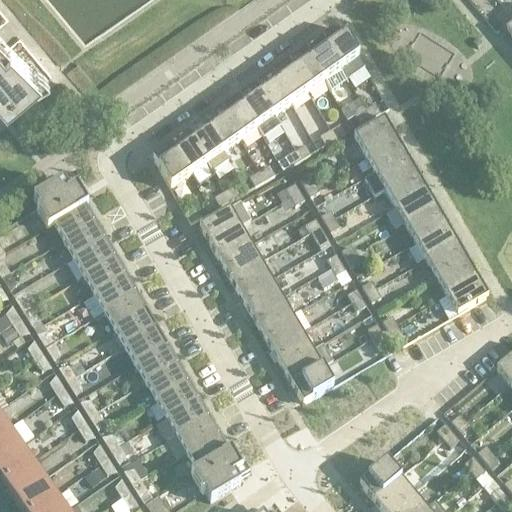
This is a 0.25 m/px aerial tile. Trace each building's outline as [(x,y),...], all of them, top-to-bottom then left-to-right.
[(511,22),(511,20),(506,13),(497,21),(504,29),(511,22)] [(344,40),(338,31),(320,43),(340,72),(347,82),(364,70),(345,38),(344,40)] [(0,101),(5,107),(40,78),(9,48),(7,49),(0,39),(0,101)] [(340,72),(320,43),(303,55),(324,84),(330,94),(347,83),(340,72)] [(324,84),(303,55),(287,67),(307,96),(324,84)] [(307,96),(287,67),(270,79),(290,108),(307,96)] [(290,108),(270,79),(253,90),(274,119),(290,108)] [(280,129),(274,119),(253,90),(236,102),(257,131),(264,141),(280,129)] [(257,131),(236,102),(219,114),(240,143),(257,131)] [(374,107),(364,113),(370,123),(380,117),(374,107)] [(370,123),(364,113),(354,119),(360,129),(370,123)] [(240,143),(219,114),(203,126),(223,155),(240,143)] [(394,140),(383,122),(353,140),(364,158),(394,140)] [(228,162),(223,155),(203,126),(186,138),(207,167),(211,174),(228,162)] [(339,128),(329,134),(335,143),(345,137),(339,128)] [(335,143),(329,134),(319,140),(325,149),(335,143)] [(207,167),(186,138),(169,149),(190,178),(207,167)] [(404,158),(394,140),(364,158),(374,176),(404,158)] [(304,148),(294,154),(300,164),(310,158),(304,148)] [(190,178),(169,149),(152,162),(158,170),(157,171),(170,193),(190,178)] [(300,164),(294,154),(284,160),(290,170),(300,164)] [(415,176),(404,158),(374,176),(363,182),(374,200),(384,193),(415,176)] [(269,169),(258,175),(264,185),(274,179),(269,169)] [(264,185),(258,175),(248,181),(254,190),(264,185)] [(425,193),(415,176),(384,193),(394,211),(425,193)] [(309,179),(300,185),(304,193),(314,187),(309,179)] [(62,184),(50,191),(32,202),(38,211),(36,213),(47,233),(53,229),(52,228),(84,210),(85,211),(87,209),(76,190),(68,194),(62,184)] [(319,195),(314,187),(304,193),(309,201),(319,195)] [(299,196),(294,188),(285,193),(290,201),(299,196)] [(233,190),(223,195),(229,205),(239,199),(233,190)] [(435,211),(425,193),(394,211),(405,229),(435,211)] [(229,205),(223,195),(213,201),(219,211),(229,205)] [(304,204),(299,196),(290,201),(294,210),(304,204)] [(250,224),(239,206),(198,230),(209,248),(240,230),(250,224)] [(52,228),(53,229),(62,246),(97,226),(97,225),(94,227),(85,211),(84,210),(52,228)] [(446,228),(435,211),(405,229),(415,246),(446,228)] [(185,218),(190,228),(201,221),(196,212),(185,218)] [(330,214),(320,220),(325,228),(334,222),(330,214)] [(339,231),(334,222),(325,228),(330,236),(339,231)] [(320,231),(315,223),(305,229),(310,237),(320,231)] [(97,226),(62,246),(73,263),(107,243),(104,244),(94,228),(97,226)] [(456,246),(446,228),(415,246),(425,264),(456,246)] [(250,248),(240,230),(209,248),(220,266),(250,248)] [(324,239),(320,231),(310,237),(315,245),(324,239)] [(107,244),(107,243),(73,263),(83,281),(117,261),(114,262),(105,245),(107,244)] [(466,264),(456,246),(425,264),(436,282),(466,264)] [(260,266),(250,248),(220,266),(230,284),(260,266)] [(350,250),(341,255),(345,263),(355,258),(350,250)] [(340,266),(335,258),(326,264),(331,272),(340,266)] [(360,266),(355,258),(345,263),(350,271),(360,266)] [(118,261),(117,261),(83,281),(93,299),(128,279),(127,278),(125,280),(115,263),(118,261)] [(476,281),(466,264),(436,282),(446,299),(476,281)] [(2,266),(0,267),(0,280),(1,282),(9,277),(2,266)] [(271,283),(260,266),(230,284),(240,301),(271,283)] [(345,275),(340,266),(331,272),(335,280),(345,275)] [(16,288),(9,277),(1,282),(8,293),(16,288)] [(128,279),(93,299),(104,316),(138,296),(135,297),(125,280),(128,279)] [(487,300),(476,281),(446,299),(457,318),(487,300)] [(281,301),(271,283),(240,301),(250,319),(281,301)] [(371,285),(361,290),(366,299),(376,293),(371,285)] [(361,302),(356,293),(346,299),(351,307),(361,302)] [(380,301),(376,293),(366,299),(371,307),(380,301)] [(138,297),(138,296),(104,316),(114,334),(148,314),(148,313),(145,315),(136,298),(138,297)] [(24,300),(16,306),(23,317),(31,311),(24,300)] [(291,319),(281,301),(250,319),(261,336),(291,319)] [(366,310),(361,302),(351,307),(356,315),(366,310)] [(38,322),(31,311),(23,317),(30,328),(38,322)] [(20,324),(13,313),(5,318),(12,329),(20,324)] [(148,314),(114,334),(124,351),(158,331),(156,333),(146,316),(148,314)] [(302,336),(291,319),(261,336),(271,354),(302,336)] [(391,320),(382,326),(387,334),(396,328),(391,320)] [(27,335),(20,324),(12,329),(19,340),(27,335)] [(401,336),(396,328),(387,334),(391,342),(401,336)] [(381,337),(377,329),(367,334),(372,342),(381,337)] [(159,332),(158,331),(124,351),(134,369),(169,349),(166,351),(156,333),(159,332)] [(46,335),(37,340),(44,351),(53,346),(46,335)] [(312,354),(302,336),(271,354),(281,372),(312,354)] [(387,347),(381,337),(372,342),(378,352),(387,347)] [(59,357),(53,346),(44,351),(51,362),(59,357)] [(42,359),(35,348),(27,353),(34,364),(42,359)] [(169,350),(169,349),(134,369),(145,387),(179,367),(176,368),(167,351),(169,350)] [(322,371),(312,354),(281,372),(292,389),(322,371)] [(511,358),(495,372),(509,389),(511,386),(511,358)] [(49,370),(42,359),(34,364),(41,375),(49,370)] [(179,367),(145,387),(155,405),(190,385),(189,384),(187,386),(177,369),(179,367)] [(67,370),(59,375),(66,386),(74,381),(67,370)] [(333,390),(322,371),(292,389),(302,408),(333,390)] [(81,392),(74,381),(66,386),(73,397),(81,392)] [(64,394),(57,383),(49,388),(56,399),(64,394)] [(190,385),(155,405),(165,422),(200,402),(197,403),(187,387),(190,385)] [(71,405),(64,394),(56,399),(63,410),(71,405)] [(200,403),(200,402),(165,422),(176,440),(210,420),(210,419),(207,421),(197,404),(200,403)] [(89,404),(81,410),(88,421),(96,415),(89,404)] [(103,426),(96,415),(88,421),(95,432),(103,426)] [(86,428),(79,417),(71,422),(78,433),(86,428)] [(459,419),(450,426),(457,433),(465,426),(459,419)] [(0,438),(8,432),(0,420),(0,438)] [(210,420),(176,440),(186,458),(220,437),(218,439),(208,422),(210,420)] [(471,433),(465,426),(457,433),(463,440),(471,433)] [(93,439),(86,428),(78,433),(85,444),(93,439)] [(452,437),(444,428),(436,435),(443,444),(452,437)] [(0,463),(20,449),(8,432),(0,438),(0,463)] [(221,438),(220,437),(186,458),(196,474),(196,475),(228,457),(227,455),(218,439),(221,438)] [(458,444),(452,437),(443,444),(450,451),(458,444)] [(111,439),(103,444),(110,455),(118,450),(111,439)] [(0,488),(32,466),(20,449),(0,463),(0,484),(2,486),(0,487),(0,488)] [(125,461),(118,450),(110,455),(117,466),(125,461)] [(485,450),(477,457),(483,464),(491,457),(485,450)] [(108,463),(101,452),(93,457),(100,468),(108,463)] [(230,454),(227,455),(228,457),(196,475),(196,474),(190,477),(201,497),(204,496),(210,505),(240,488),(234,478),(242,474),(230,454)] [(497,464),(491,457),(483,464),(489,472),(497,464)] [(478,468),(472,461),(464,468),(470,475),(478,468)] [(115,474),(108,463),(100,468),(107,479),(115,474)] [(359,487),(372,504),(399,481),(386,465),(359,487)] [(44,482),(32,466),(0,488),(2,487),(14,504),(44,482)] [(484,475),(478,468),(470,475),(476,482),(484,475)] [(98,471),(85,481),(92,491),(105,482),(98,471)] [(133,474),(125,479),(132,490),(140,485),(133,474)] [(394,511),(413,497),(399,481),(372,504),(379,511),(394,511)] [(511,481),(503,488),(509,495),(511,492),(511,481)] [(37,511),(55,499),(44,482),(14,504),(19,511),(37,511)] [(147,496),(140,485),(132,490),(139,501),(147,496)] [(130,497),(123,486),(114,491),(121,502),(130,497)] [(504,499),(498,492),(490,499),(496,506),(504,499)] [(130,511),(136,508),(130,497),(121,502),(127,511),(130,511)] [(425,511),(413,497),(394,511),(425,511)] [(64,511),(55,499),(37,511),(64,511)] [(504,511),(511,507),(504,499),(496,506),(500,511),(504,511)] [(157,500),(144,510),(146,511),(153,511),(162,506),(157,500)]
